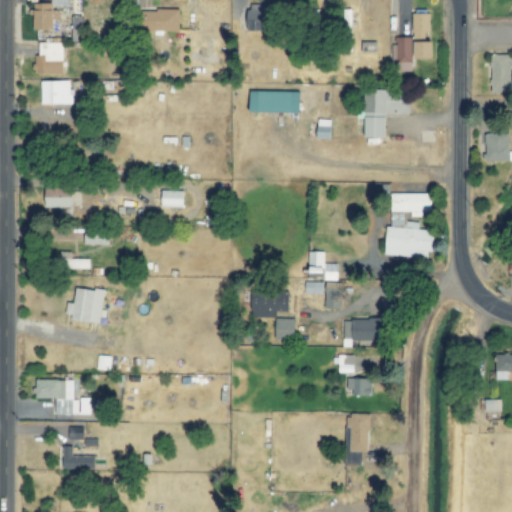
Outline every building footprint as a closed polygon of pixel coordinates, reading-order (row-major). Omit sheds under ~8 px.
[(68,0),(50,0),(51,3),(32,3),(32,14),(34,14),(34,28),(52,29),(53,19),(59,19),(60,7),(68,7),(68,0)] [(273,30),(273,4),(247,4),(247,29),(273,30)] [(89,33),(111,33),(111,7),(89,8),(89,33)] [(179,30),(179,9),(142,9),(142,30),(179,30)] [(429,13),(412,13),(412,40),(429,40),(429,13)] [(72,41),(80,40),(80,15),(71,16),(72,41)] [(318,56),(318,31),(307,31),(307,55),(318,56)] [(391,71),(411,71),(412,37),(391,37),(391,71)] [(415,58),(433,57),(433,41),(414,41),(415,58)] [(63,42),(39,43),(39,55),(34,55),(35,73),(63,73),(63,42)] [(490,92),(511,92),(511,55),(491,55),(490,92)] [(41,103),(71,103),(71,80),(40,80),(41,103)] [(364,112),(410,113),(410,90),(364,89),(364,112)] [(250,112),(300,112),(300,91),(250,91),(250,112)] [(488,95),(488,115),(511,115),(511,96),(488,95)] [(385,138),(386,117),(365,116),(364,137),(385,138)] [(329,121),(317,120),(317,138),(328,139),(329,121)] [(509,161),(508,133),(483,134),(484,162),(509,161)] [(45,187),(44,206),(72,207),(73,188),(45,187)] [(182,207),(183,191),(161,190),(160,207),(182,207)] [(384,255),(431,256),(432,229),(418,229),(418,222),(403,221),(404,214),(423,215),(423,211),(429,211),(430,193),(391,192),(390,225),(385,225),(384,255)] [(84,244),(109,245),(110,227),(84,226),(84,244)] [(337,263),(323,263),(324,251),(308,251),(308,272),(323,272),(323,280),(336,280),(337,263)] [(304,293),(322,294),(322,282),(304,282),(304,293)] [(100,322),(103,290),(75,287),(73,303),(66,302),(65,319),(100,322)] [(340,288),(325,288),(324,307),(339,308),(340,288)] [(276,318),(276,311),(288,311),(289,291),(251,290),(250,317),(276,318)] [(343,318),(342,346),(350,346),(351,340),(384,341),(384,319),(343,318)] [(276,339),(295,338),(294,319),(275,319),(276,339)] [(496,380),(507,380),(507,372),(511,371),(511,352),(495,353),(496,380)] [(353,355),(333,355),(333,372),(353,373),(353,355)] [(348,395),(370,395),(371,378),(348,378),(348,395)] [(73,380),(36,379),(35,398),(55,398),(55,414),(77,415),(77,399),(72,399),(73,380)] [(349,450),(367,451),(369,415),(346,414),(345,427),(350,427),(349,450)] [(62,467),(96,468),(97,439),(82,439),(82,427),(68,427),(68,443),(62,443),(62,467)]
